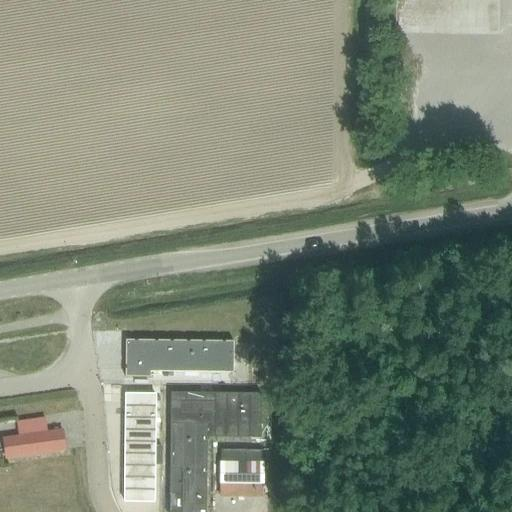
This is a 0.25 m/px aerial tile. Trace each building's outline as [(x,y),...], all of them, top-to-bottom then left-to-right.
[(232,343),(125,342),(125,377),(149,377),(149,372),(232,373),(232,343)] [(208,397),(208,388),(188,388),(188,396),(208,397)] [(168,511),(205,511),(206,438),(260,439),(260,395),(214,394),(214,402),(170,402),(168,511)] [(153,503),(155,396),(125,395),(123,502),(153,503)] [(5,459),(64,451),(61,430),(2,438),(5,459)] [(250,449),(250,464),(220,463),(219,498),(261,498),(262,449),(250,449)]
